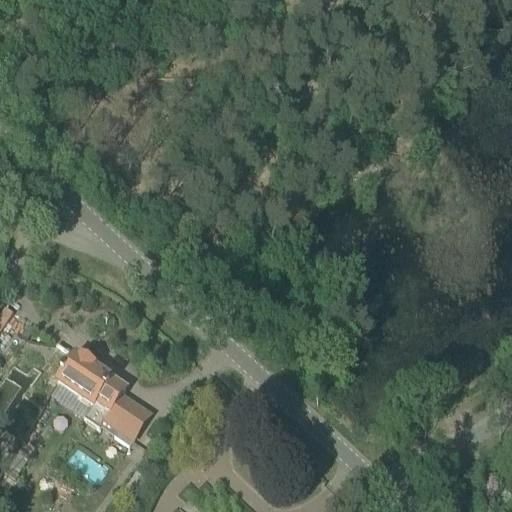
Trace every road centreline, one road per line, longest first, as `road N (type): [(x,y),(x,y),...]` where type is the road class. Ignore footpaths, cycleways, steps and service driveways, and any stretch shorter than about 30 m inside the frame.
road 1 (residential): [(373,484),(118,247)]
road 2 (residential): [(118,247),(0,133)]
road 3 (residential): [(511,414),(373,484)]
road 4 (residential): [(0,216),(118,247)]
